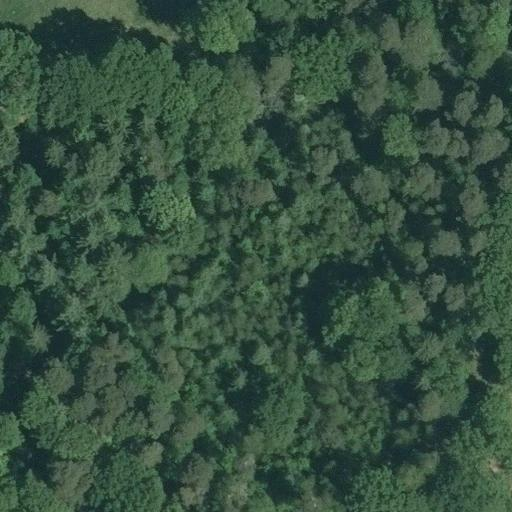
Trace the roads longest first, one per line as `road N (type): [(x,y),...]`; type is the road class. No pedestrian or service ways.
road 1 (track): [(511,136),(456,511)]
road 2 (track): [(0,346),(180,511)]
